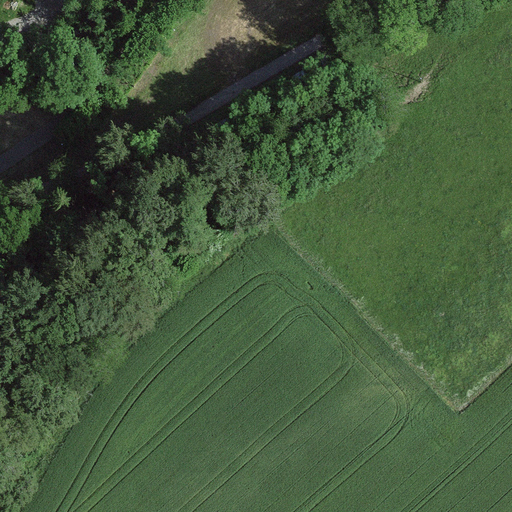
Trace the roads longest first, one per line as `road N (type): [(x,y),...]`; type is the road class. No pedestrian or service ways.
road 1 (track): [(414,0),(0,209)]
road 2 (track): [(0,156),(86,104),(165,0)]
